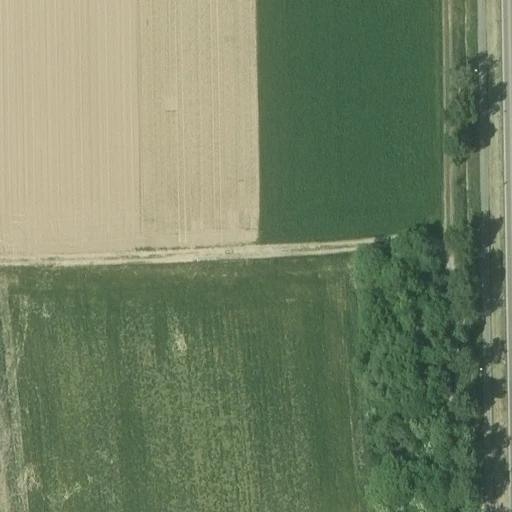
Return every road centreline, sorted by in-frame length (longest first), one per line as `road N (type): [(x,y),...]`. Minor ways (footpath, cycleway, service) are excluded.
road 1 (track): [(458,500),(450,0)]
road 2 (track): [(455,247),(0,269)]
